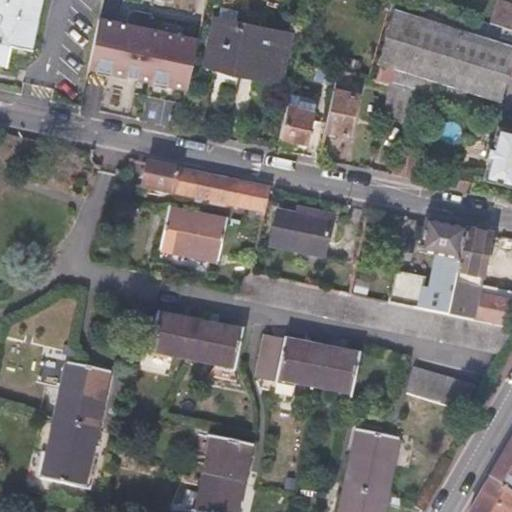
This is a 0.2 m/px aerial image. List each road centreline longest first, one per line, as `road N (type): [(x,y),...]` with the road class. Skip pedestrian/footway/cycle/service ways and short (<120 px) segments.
road 1 (unknown): [(88,129),(82,237),(90,265),(478,354)]
road 2 (tertiary): [(511,217),(0,111)]
road 3 (tertiary): [(511,399),(448,511)]
